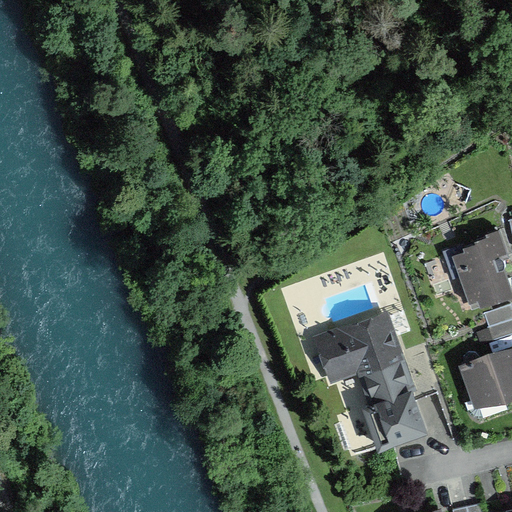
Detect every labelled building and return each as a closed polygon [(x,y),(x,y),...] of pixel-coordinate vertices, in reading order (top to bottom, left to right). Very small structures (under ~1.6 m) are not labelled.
[(453,249),(468,311),(511,300),(496,238),(453,249)] [(511,321),(507,305),(483,312),(488,329),(511,321)] [(376,411),(416,397),(385,308),(312,334),(330,384),(362,372),(376,411)] [(511,342),(511,325),(488,332),(493,348),(511,342)] [(471,410),(511,398),(511,352),(459,367),(471,410)] [(484,511),(480,499),(453,507),(454,511),(484,511)]
